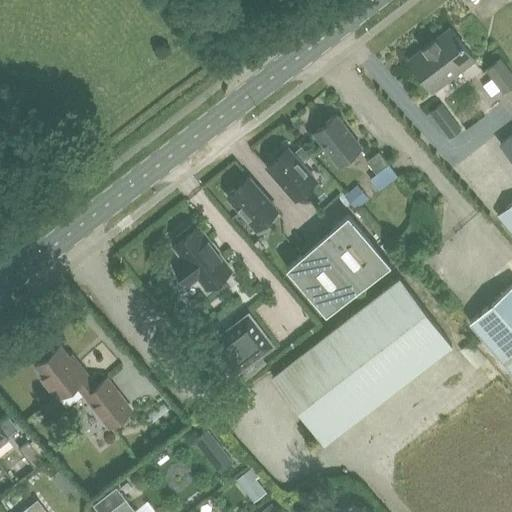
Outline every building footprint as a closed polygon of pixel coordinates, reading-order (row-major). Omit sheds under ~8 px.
[(423,48),(407,60),(432,92),(474,59),(450,27),(434,39),(423,47),(423,48)] [(511,74),(500,58),(485,69),(502,91),(511,84),(511,74)] [(427,111),(446,137),(459,128),(439,102),(427,111)] [(335,115),(313,132),(338,164),(360,147),(335,115)] [(511,133),(500,143),(511,158),(511,133)] [(266,165),(270,169),(295,198),(316,180),(287,147),(283,150),(281,147),(274,153),(276,156),(266,165)] [(366,161),(375,173),(388,163),(378,151),(366,161)] [(247,177),(242,181),(227,194),(256,228),(277,210),(247,177)] [(358,185),(346,196),(357,208),(369,198),(358,185)] [(511,200),(497,214),(511,231),(511,200)] [(357,288),(390,262),(348,213),(316,240),(357,288)] [(190,225),(174,237),(177,241),(173,244),(182,256),(173,263),(188,283),(197,276),(207,288),(231,269),(197,225),(193,228),(190,225)] [(357,288),(316,240),(286,266),(325,312),(357,288)] [(399,276),(272,375),(324,442),(451,344),(399,276)] [(511,283),(469,321),(511,369),(511,283)] [(260,355),(273,345),(248,313),(210,343),(234,375),(238,372),(260,355)] [(40,358),(40,360),(36,364),(44,375),(42,377),(57,397),(76,383),(109,426),(131,409),(106,378),(95,386),(79,365),(76,367),(59,345),(55,349),(53,348),(51,348),(50,348),(48,348),(47,348),(45,349),(44,350),(42,351),(41,352),(41,354),(40,355),(40,357),(40,358)] [(260,355),(238,372),(245,381),(267,364),(260,355)] [(142,418),(149,425),(167,409),(161,402),(142,418)] [(0,443),(9,437),(0,426),(0,443)] [(191,440),(217,472),(231,461),(205,429),(191,440)] [(28,440),(18,447),(34,468),(44,460),(28,440)] [(235,478),(253,501),(266,491),(256,477),(260,474),(252,465),(235,478)] [(115,488),(93,504),(98,511),(104,511),(123,499),(115,488)] [(19,511),(47,511),(37,498),(19,511)] [(282,511),(276,503),(273,505),(271,502),(257,511),(282,511)]
